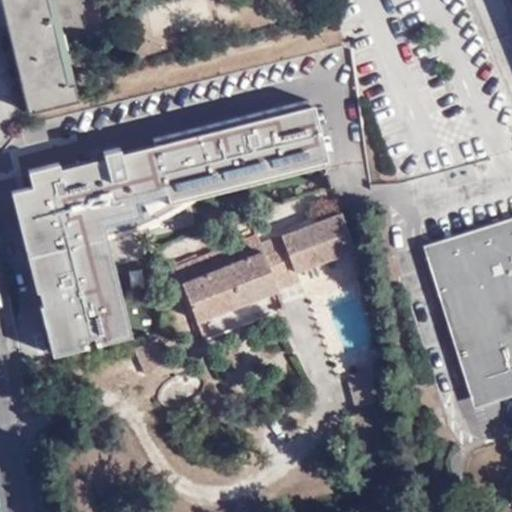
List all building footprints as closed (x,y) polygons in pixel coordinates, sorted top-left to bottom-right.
[(47,0),(0,0),(27,110),(78,98),(74,82),(67,83),(47,0)] [(74,82),(54,0),(47,0),(67,83),(74,82)] [(511,22),(503,0),(474,0),(511,95),(511,22)] [(154,143),(121,151),(120,146),(103,150),(104,155),(60,166),(59,161),(28,169),(32,184),(37,205),(30,207),(34,224),(41,222),(43,229),(25,234),(38,289),(41,303),(53,350),(84,343),(97,340),(128,332),(104,235),(151,219),(189,198),(325,165),(309,100),(153,138),(154,143)] [(36,290),(38,289),(25,234),(43,229),(41,222),(34,224),(30,207),(37,205),(32,184),(11,189),(36,290)] [(257,235),(175,266),(195,319),(299,280),(296,271),(354,249),(341,213),(260,243),(257,235)] [(212,222),(204,225),(206,231),(214,228),(212,222)] [(478,412),(511,401),(511,222),(427,249),(478,412)] [(128,332),(97,340),(98,342),(131,334),(106,234),(104,235),(128,332)] [(84,345),(84,343),(53,350),(41,303),(39,303),(51,353),(84,345)] [(156,338),(134,347),(146,374),(168,364),(156,338)] [(372,369),(346,376),(354,406),(380,400),(372,369)]
